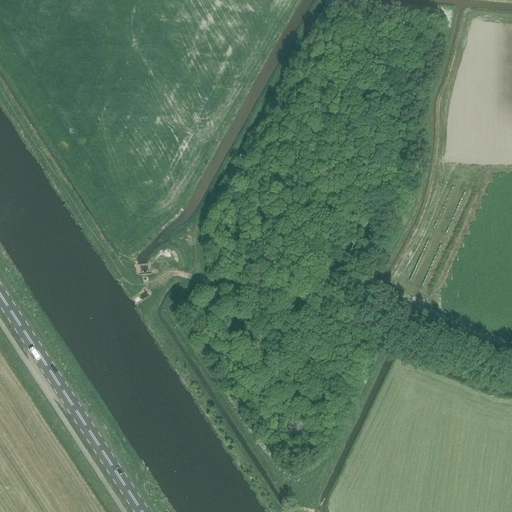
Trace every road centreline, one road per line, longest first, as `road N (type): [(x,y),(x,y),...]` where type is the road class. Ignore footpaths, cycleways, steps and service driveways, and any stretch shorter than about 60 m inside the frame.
road 1 (track): [(0,88),(126,282),(184,275),(294,303)]
road 2 (primary): [(141,511),(0,295)]
road 3 (track): [(511,378),(294,303)]
